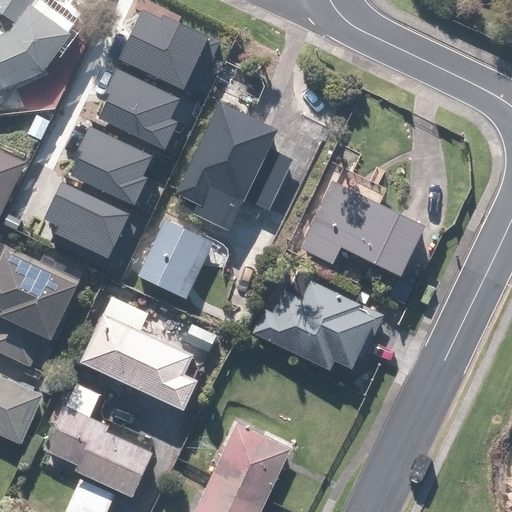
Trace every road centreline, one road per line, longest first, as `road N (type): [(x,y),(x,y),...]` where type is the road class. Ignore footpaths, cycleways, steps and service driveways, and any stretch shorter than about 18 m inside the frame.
road 1 (residential): [(511,209),(368,511)]
road 2 (residential): [(324,0),(511,106)]
